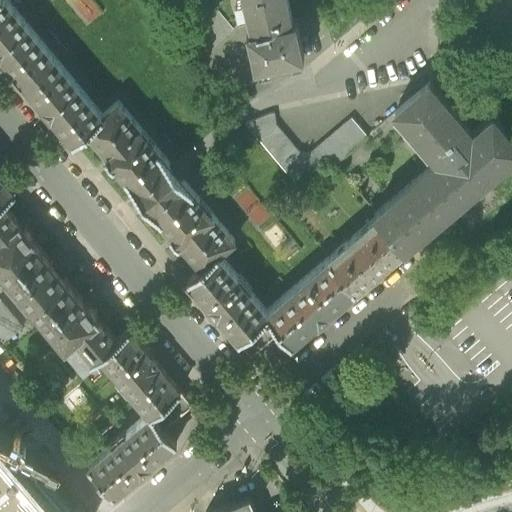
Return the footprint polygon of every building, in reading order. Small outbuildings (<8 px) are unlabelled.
[(0,0),(0,52),(22,79),(52,54),(7,0),(0,0)] [(245,0),(252,29),(249,29),(257,63),(303,52),(295,22),(295,18),(292,18),(287,0),(245,0)] [(355,4),(353,0),(328,0),(331,9),(355,4)] [(233,27),(217,9),(180,41),(196,59),(233,27)] [(103,115),(52,54),(22,79),(74,140),(86,130),(86,129),(103,115)] [(438,158),(375,212),(382,220),(407,248),(511,156),(511,129),(495,111),(473,130),(426,77),(393,106),(438,158)] [(86,130),(143,198),(176,170),(118,102),(103,115),(86,129),(86,130)] [(246,122),(300,186),(330,160),(334,164),(368,135),(352,116),(309,153),(298,149),(276,122),(274,111),(269,112),(246,122)] [(183,178),(176,170),(143,198),(201,268),(218,254),(234,240),(183,178)] [(15,190),(0,172),(0,201),(2,200),(15,190)] [(59,269),(2,200),(0,201),(0,266),(26,297),(59,269)] [(257,225),(270,214),(260,202),(247,213),(257,225)] [(382,220),(334,260),(360,289),(407,248),(382,220)] [(273,310),(218,254),(201,268),(188,281),(242,341),(270,318),(275,313),(273,310)] [(294,346),(360,289),(334,260),(273,310),(275,313),(270,318),(294,346)] [(100,353),(116,338),(59,269),(26,297),(84,366),(100,353)] [(23,327),(0,298),(0,337),(4,343),(23,327)] [(150,414),(180,389),(129,328),(116,338),(100,353),(150,414)] [(192,403),(180,389),(150,414),(89,465),(114,495),(176,442),(164,427),(192,403)] [(0,511),(82,511),(30,451),(21,458),(0,433),(0,511)] [(246,511),(256,506),(250,493),(205,511),(246,511)]
